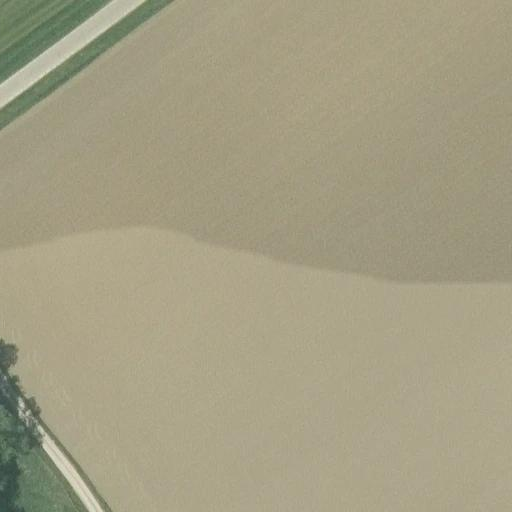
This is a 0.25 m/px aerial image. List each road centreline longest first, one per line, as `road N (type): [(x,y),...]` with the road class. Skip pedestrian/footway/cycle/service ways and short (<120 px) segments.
road 1 (unclassified): [(0,96),(129,0)]
road 2 (track): [(0,382),(95,511)]
